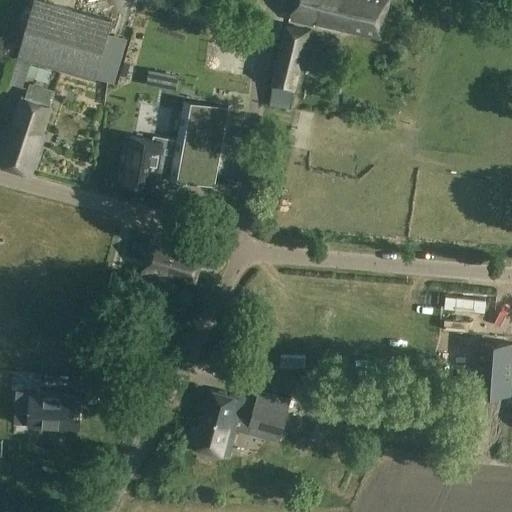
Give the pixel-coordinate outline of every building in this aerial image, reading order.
[(112,20),(44,0),(34,0),(18,56),(95,79),(112,20)] [(390,0),(295,0),(291,20),(341,32),(342,28),(381,38),(390,0)] [(310,31),(286,25),(271,86),(296,92),(310,31)] [(29,85),(33,64),(19,62),(15,82),(29,85)] [(51,96),(29,89),(27,96),(22,95),(13,123),(11,122),(0,154),(0,163),(31,174),(44,133),(43,132),(52,105),(49,104),(51,96)] [(131,136),(123,180),(154,186),(156,172),(170,174),(169,179),(186,182),(192,152),(218,156),(227,107),(184,100),(176,140),(154,136),(153,141),(131,136)] [(189,248),(151,237),(140,273),(192,289),(205,249),(190,244),(189,248)] [(128,300),(105,292),(97,317),(120,325),(128,300)] [(281,356),(281,365),(305,366),(305,356),(281,356)] [(292,397),(260,388),(251,419),(241,416),(246,399),(212,389),(201,428),(194,426),(190,443),(230,455),(237,430),(280,441),(292,397)] [(50,392),(30,391),(29,424),(79,427),(81,396),(50,394),(50,392)]
